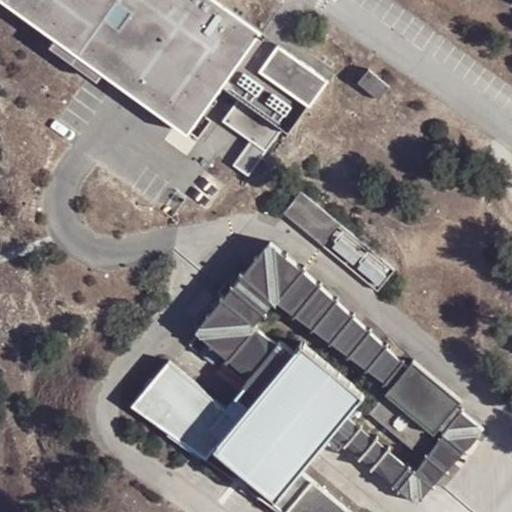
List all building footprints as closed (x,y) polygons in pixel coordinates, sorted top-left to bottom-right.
[(261,31),(217,0),(5,0),(55,35),(188,131),(261,31)] [(282,43),(264,68),(315,104),(333,80),(282,43)] [(392,87),(369,68),(358,83),(382,100),(392,87)] [(240,101),(226,119),(255,140),(234,169),(248,179),(283,132),(240,101)] [(394,269),(300,191),(281,212),(377,291),(394,269)] [(301,284),(264,252),(190,340),(250,383),(277,350),(258,334),(277,312),(301,284)] [(381,402),(405,374),(301,284),(277,312),(381,402)] [(360,402),(299,352),(290,361),(277,350),(250,383),(222,417),(164,368),(126,414),(202,468),(212,457),(273,509),(270,511),(337,511),(296,478),(328,442),(343,423),(360,402)] [(459,410),(409,369),(405,374),(381,402),(365,422),(413,462),(433,437),(440,443),(460,460),(480,439),(454,417),(459,410)] [(410,511),(414,511),(430,494),(460,460),(440,443),(411,479),(343,423),(328,442),(410,511)]
